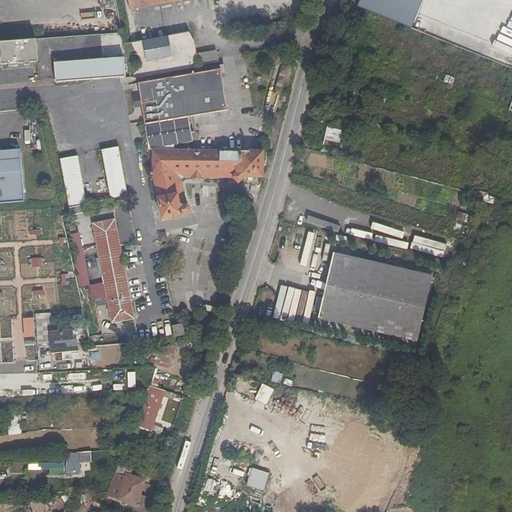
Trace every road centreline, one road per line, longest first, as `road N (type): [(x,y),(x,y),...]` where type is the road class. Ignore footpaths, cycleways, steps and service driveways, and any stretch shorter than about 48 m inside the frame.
road 1 (residential): [(323,0),(241,303)]
road 2 (unclassified): [(0,98),(76,94),(108,114),(122,135),(148,239)]
road 3 (residential): [(177,511),(241,303)]
